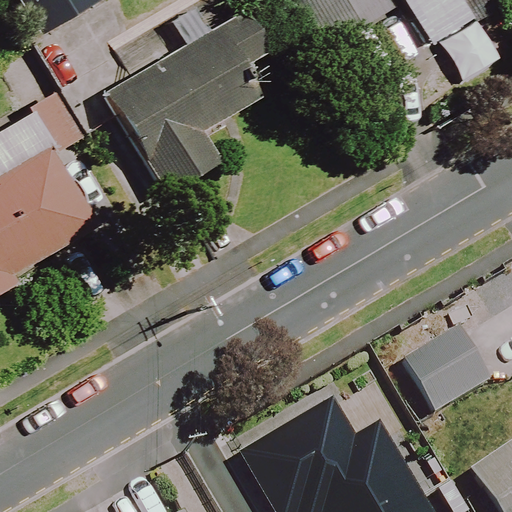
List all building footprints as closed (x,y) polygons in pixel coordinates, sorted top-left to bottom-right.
[(374,0),(450,0),(466,27),(511,0),(287,0),(319,54),(384,15),(374,0)] [(260,59),(241,24),(99,101),(152,199),(208,169),(192,138),(248,107),(231,75),(260,59)] [(88,79),(59,29),(25,49),(54,98),(88,79)] [(84,234),(38,154),(0,176),(0,293),(6,290),(2,282),(84,234)] [(394,375),(425,426),(479,394),(448,342),(394,375)] [(511,511),(511,447),(465,478),(486,511),(511,511)] [(419,511),(407,489),(367,511),(419,511)]
